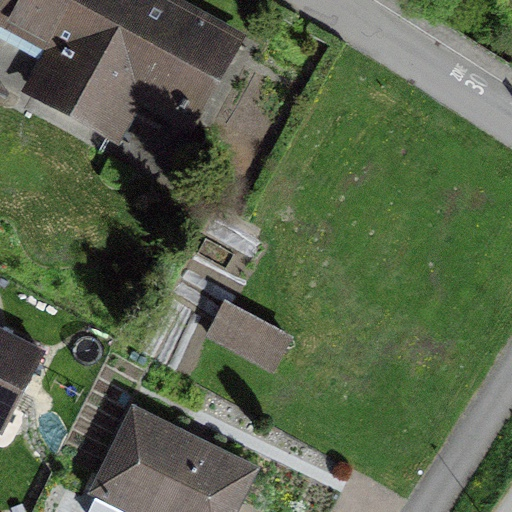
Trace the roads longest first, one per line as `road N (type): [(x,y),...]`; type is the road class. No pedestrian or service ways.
road 1 (residential): [(511,112),(331,0)]
road 2 (residential): [(511,394),(434,511)]
